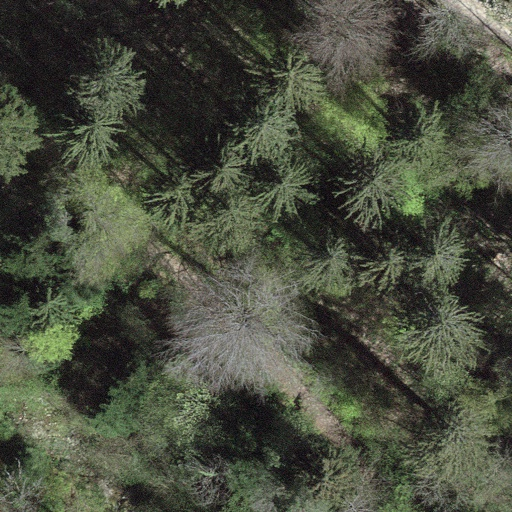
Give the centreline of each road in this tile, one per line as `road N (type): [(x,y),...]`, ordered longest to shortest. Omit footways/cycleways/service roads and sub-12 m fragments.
road 1 (track): [(135,218),(511,428)]
road 2 (track): [(412,511),(135,218)]
